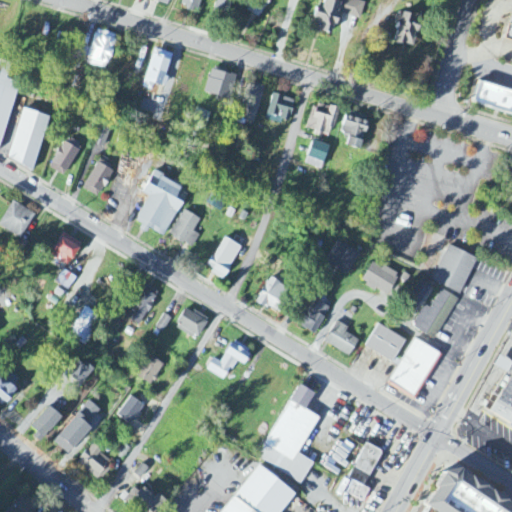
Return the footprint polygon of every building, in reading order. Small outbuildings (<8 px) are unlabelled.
[(182,0),(180,8),(198,13),(202,0),(182,0)] [(233,0),(217,0),(213,11),(228,16),(233,0)] [(262,17),(268,0),(248,0),(244,10),(262,17)] [(365,3),(353,0),(324,0),(322,10),(316,9),(311,30),(333,35),(338,15),(361,20),(365,3)] [(400,13),(391,42),(412,48),(420,18),(400,13)] [(85,65),(107,71),(116,36),(95,30),(90,50),(80,48),(78,56),(87,58),(85,65)] [(151,92),(153,85),(163,88),(172,55),(152,50),(142,89),(151,92)] [(0,146),(18,84),(5,80),(9,64),(0,60),(0,146)] [(204,95),(230,100),(235,76),(209,71),(204,95)] [(511,86),(476,75),(469,98),(511,112),(511,86)] [(263,87),(246,83),(238,120),(255,124),(263,87)] [(265,119),(287,126),(295,101),(273,95),(265,119)] [(306,130),(330,138),(339,111),(315,103),(306,130)] [(33,170),(48,117),(21,110),(6,162),(33,170)] [(360,151),(362,133),(365,134),(368,122),(344,118),(341,134),(348,135),(346,148),(360,151)] [(103,149),(110,131),(98,127),(91,144),(103,149)] [(49,170),(66,177),(80,146),(63,139),(49,170)] [(303,165),(320,171),(329,148),(312,141),(303,165)] [(98,198),(115,171),(99,161),(82,189),(98,198)] [(163,239),(187,192),(153,174),(142,194),(149,197),(135,224),(163,239)] [(0,223),(0,228),(20,240),(34,216),(12,203),(0,223)] [(193,233),(200,220),(182,211),(169,238),(193,250),(199,236),(193,233)] [(68,267),(81,245),(63,234),(49,256),(68,267)] [(206,270),(224,280),(241,248),(222,239),(206,270)] [(348,275),(359,253),(337,243),(326,265),(348,275)] [(449,243),(430,279),(458,293),(476,257),(449,243)] [(360,283),(387,298),(399,275),(382,266),(381,269),(371,264),(360,283)] [(287,289),(268,279),(255,304),(264,309),(265,306),(275,311),(287,289)] [(422,305),(428,286),(417,282),(410,301),(422,305)] [(158,293),(143,285),(124,319),(140,327),(158,293)] [(441,289),(431,306),(425,302),(411,325),(431,337),(455,298),(441,289)] [(328,308),(311,300),(298,328),(316,336),(328,308)] [(87,347),(100,317),(82,309),(68,339),(87,347)] [(199,339),(209,320),(193,312),(192,314),(184,310),(176,327),(199,339)] [(324,344),(349,358),(358,341),(345,334),(348,329),(336,322),(324,344)] [(377,323),(364,344),(392,360),(404,339),(377,323)] [(414,336),(386,381),(413,398),(441,353),(414,336)] [(224,381),(234,361),(243,366),(250,353),(231,343),(220,364),(212,360),(206,371),(224,381)] [(152,387),(162,365),(148,358),(137,380),(152,387)] [(79,388),(91,372),(77,361),(64,376),(79,388)] [(511,371),(489,409),(511,422),(511,371)] [(0,409),(15,393),(0,378),(0,409)] [(144,408),(131,398),(116,417),(130,427),(144,408)] [(289,398),(254,455),(299,483),(312,462),(295,452),(318,416),(289,398)] [(52,442),(66,455),(102,415),(89,403),(52,442)] [(60,419),(47,408),(29,431),(42,442),(60,419)] [(346,494),(364,503),(370,491),(365,488),(382,453),(365,445),(348,481),(351,482),(346,494)] [(76,465),(99,481),(113,463),(90,446),(76,465)] [(420,511),(511,511),(511,500),(454,462),(420,511)] [(258,463),(217,511),(281,511),(296,494),(258,463)] [(140,480),(147,469),(140,465),(134,476),(140,480)] [(125,499),(138,508),(134,511),(157,511),(163,505),(136,485),(125,499)] [(8,511),(31,511),(36,503),(17,494),(8,511)]
